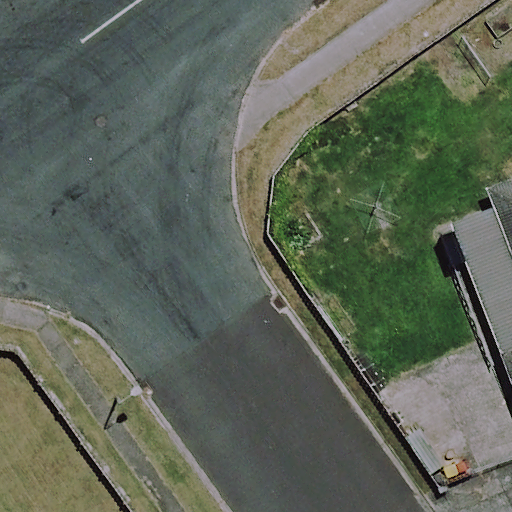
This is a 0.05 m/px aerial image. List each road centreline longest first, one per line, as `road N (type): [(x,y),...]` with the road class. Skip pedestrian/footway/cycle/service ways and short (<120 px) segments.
road 1 (residential): [(354,511),(34,80)]
road 2 (residential): [(34,80),(146,0)]
